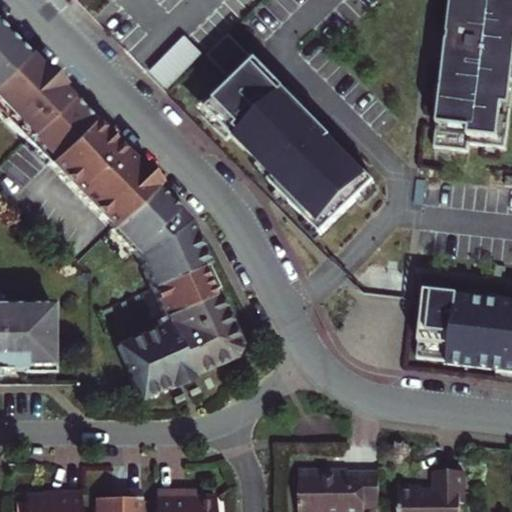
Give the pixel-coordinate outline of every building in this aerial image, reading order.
[(511,0),(457,0),(457,1),(451,0),(447,33),(451,33),(448,60),(444,60),(434,148),(468,153),(469,145),(505,149),(511,88),(511,0)] [(0,104),(11,117),(6,122),(49,167),(50,166),(94,123),(63,91),(66,88),(43,64),(40,67),(30,56),(27,58),(0,29),(0,104)] [(311,118),(233,34),(212,55),(237,84),(204,115),(228,140),(233,135),(269,175),(264,179),(321,239),(374,186),(320,127),(315,131),(306,122),(311,118)] [(112,231),(110,232),(137,259),(163,318),(156,321),(159,329),(116,348),(141,402),(170,388),(172,392),(194,382),(193,378),(234,360),(239,344),(217,295),(214,297),(201,269),(208,266),(190,224),(156,189),(160,185),(138,162),(134,166),(94,123),(50,166),(112,231)] [(370,269),(353,287),(362,296),(402,301),(406,273),(370,269)] [(511,305),(424,295),(423,303),(416,359),(448,363),(447,366),(511,373),(511,305)] [(0,369),(23,369),(23,367),(27,367),(45,367),(51,367),(51,304),(0,305),(0,304),(0,369)] [(380,476),(350,476),(325,476),(325,471),(300,472),(300,511),(364,511),(380,511),(380,476)] [(466,504),(465,473),(434,473),(434,490),(421,490),(421,487),(400,487),(399,511),(461,511),(461,504),(466,504)] [(80,511),(80,493),(54,493),(54,498),(42,498),(24,498),(24,511),(80,511)] [(140,511),(140,493),(122,493),(122,500),(111,500),(95,500),(95,511),(140,511)] [(155,493),(155,511),(214,511),(215,498),(195,498),(183,498),(183,493),(155,493)]
